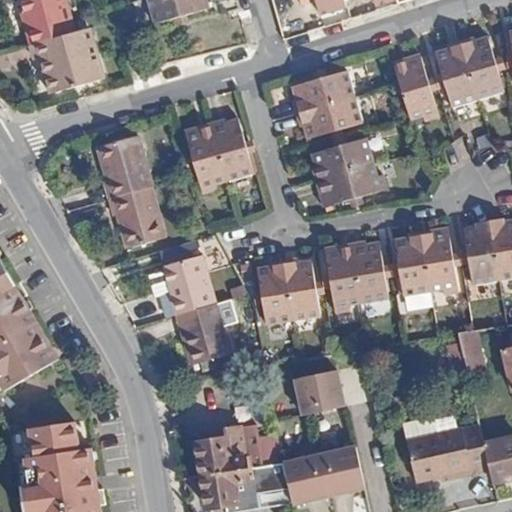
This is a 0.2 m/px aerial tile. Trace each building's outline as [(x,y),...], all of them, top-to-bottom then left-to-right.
[(27,25),(30,40),(74,27),(64,0),(23,0),(31,24),(27,25)] [(147,0),(154,19),(174,14),(187,10),(208,3),(207,0),(147,0)] [(342,0),(313,0),(318,21),(346,15),(342,0)] [(174,14),(176,21),(189,17),(187,10),(174,14)] [(74,27),(30,40),(34,54),(41,52),(51,87),(104,72),(88,22),(74,27)] [(464,41),(481,98),(507,90),(502,73),(498,58),(491,37),(480,41),(479,37),(464,41)] [(135,68),(151,64),(143,38),(128,43),(135,68)] [(454,107),(481,98),(464,41),(450,46),(451,49),(438,54),(454,107)] [(420,51),(395,59),(400,80),(410,113),(412,116),(421,113),(423,118),(437,113),(420,51)] [(498,58),(502,73),(507,71),(503,57),(498,58)] [(348,65),(328,71),(315,75),(294,82),(297,93),(293,94),(298,110),(356,93),(348,65)] [(328,71),(326,65),(313,69),(315,75),(328,71)] [(363,118),(356,93),(298,110),(302,124),(306,122),(309,136),(331,129),(345,124),(363,118)] [(277,117),(279,133),(298,130),(296,115),(277,117)] [(211,122),(227,179),(254,172),(239,117),(226,121),(225,118),(211,122)] [(215,183),(227,179),(211,122),(185,131),(192,156),(194,166),(203,191),(216,188),(215,183)] [(347,132),(345,124),(331,129),(332,137),(343,134),(347,132)] [(332,137),(334,145),(345,142),(343,134),(332,137)] [(104,181),(108,196),(111,195),(147,185),(149,184),(134,136),(98,147),(108,179),(104,181)] [(313,166),(316,179),(374,162),(366,136),(345,142),(334,145),(312,152),(316,166),(313,166)] [(464,139),(445,145),(452,168),(472,162),(464,139)] [(188,168),(194,166),(192,156),(186,158),(188,168)] [(374,162),(316,179),(324,207),(350,200),(361,197),(388,190),(383,173),(378,174),(374,162)] [(147,185),(111,195),(116,213),(119,212),(128,245),(161,235),(147,185)] [(361,197),(350,200),(352,206),(363,203),(361,197)] [(490,222),(500,281),(511,278),(511,221),(506,223),(505,220),(490,222)] [(473,284),(500,281),(490,222),(475,225),(475,228),(463,230),(467,254),(469,265),(473,284)] [(421,235),(431,293),(445,291),(446,296),(460,292),(456,266),(454,256),(450,230),(421,235)] [(405,296),(431,293),(421,235),(408,236),(409,240),(396,241),(405,296)] [(354,243),(364,303),(390,298),(387,276),(386,266),(381,242),(354,243)] [(353,305),(364,303),(354,243),(328,247),(332,274),(333,285),(339,312),(353,310),(353,305)] [(0,258),(12,282),(18,278),(4,254),(0,256),(0,258)] [(456,266),(463,265),(461,254),(454,256),(456,266)] [(169,293),(176,315),(217,302),(203,255),(165,266),(173,291),(169,293)] [(27,293),(18,278),(12,282),(0,258),(0,385),(3,390),(58,358),(22,297),(27,293)] [(286,261),(296,319),(322,314),(320,294),(318,282),(314,260),(303,261),(302,258),(286,261)] [(269,324),(296,319),(286,261),(272,264),(274,268),(260,270),(264,293),(265,305),(269,324)] [(325,275),(327,286),(333,285),(332,274),(325,275)] [(221,302),(228,329),(241,325),(233,298),(221,302)] [(217,302),(176,315),(182,336),(186,335),(194,364),(235,352),(228,329),(221,302),(217,302)] [(460,332),(470,377),(486,374),(475,329),(473,330),(460,332)] [(511,344),(503,347),(511,386),(511,385),(511,344)] [(275,379),(284,418),(358,402),(348,362),(275,379)] [(109,384),(103,366),(81,371),(86,390),(109,384)] [(490,465),(484,439),(480,420),(439,430),(433,412),(403,419),(415,476),(439,471),(469,464),(470,469),(490,465)] [(98,489),(94,462),(93,447),(80,448),(76,421),(30,426),(34,455),(26,455),(30,485),(23,486),(26,511),(102,511),(101,505),(106,504),(104,487),(98,489)] [(195,444),(199,475),(251,466),(249,455),(242,456),(238,427),(212,431),(213,440),(195,444)] [(490,465),(493,479),(511,474),(511,433),(484,439),(490,465)] [(284,459),(295,504),(367,488),(357,442),(284,459)] [(100,461),(94,462),(98,489),(104,487),(100,461)] [(255,494),(288,490),(281,461),(251,466),(199,475),(204,508),(223,505),(223,511),(229,511),(251,509),(246,477),(253,477),(255,494)] [(440,476),(470,469),(469,464),(439,471),(440,476)]
